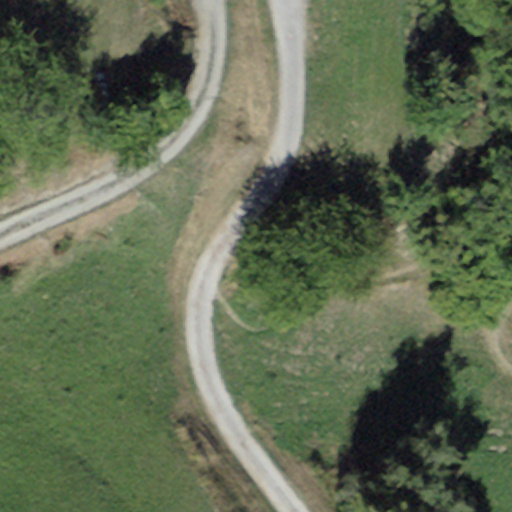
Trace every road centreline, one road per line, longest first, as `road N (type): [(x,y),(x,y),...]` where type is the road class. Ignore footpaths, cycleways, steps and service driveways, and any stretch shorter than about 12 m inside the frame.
road 1 (track): [(288,0),(283,145),(255,206),(218,251),(199,333),(219,408),(293,511)]
road 2 (track): [(109,186),(150,161),(194,112),(213,50),(208,0)]
